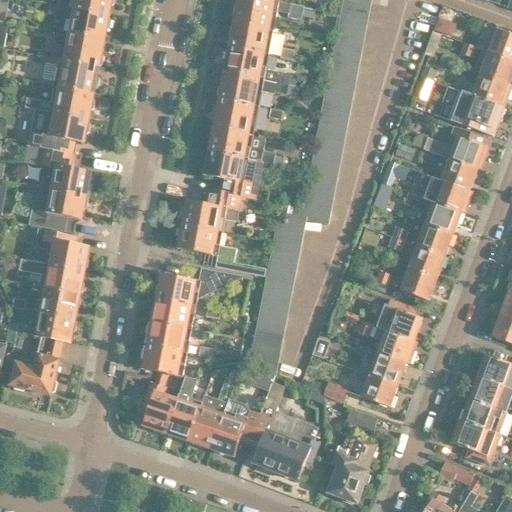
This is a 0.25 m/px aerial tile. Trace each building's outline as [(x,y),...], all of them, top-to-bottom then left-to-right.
[(0,0),(0,23),(3,24),(8,0),(0,0)] [(70,11),(109,18),(112,0),(57,0),(56,7),(70,10),(70,11)] [(238,0),(234,24),(273,31),(276,14),(287,16),(286,20),(300,22),(301,16),(312,18),(313,11),(302,9),(278,4),(277,6),(247,0),(238,0)] [(368,0),(341,0),(340,10),(366,15),(368,0)] [(56,7),(53,23),(57,23),(55,33),(66,35),(66,34),(88,38),(87,42),(104,45),(109,18),(70,11),(70,10),(56,7)] [(363,30),(366,15),(340,10),(337,25),(363,30)] [(438,19),(433,32),(451,38),(456,26),(438,19)] [(229,49),(268,57),(273,31),(234,24),(229,49)] [(337,25),(334,41),(360,46),(363,30),(337,25)] [(511,38),(496,32),(487,55),(511,64),(511,38)] [(56,36),(54,47),(63,49),(60,62),(63,62),(99,69),(104,45),(87,42),(88,38),(66,34),(66,35),(65,38),(56,36)] [(357,61),(360,46),(334,41),(331,56),(357,61)] [(470,60),(474,50),(456,43),(454,50),(460,52),(458,55),(470,60)] [(268,57),(229,49),(224,75),(263,82),(263,83),(287,88),(289,78),(275,76),(276,72),(265,69),(268,57)] [(292,63),(294,53),(280,50),(278,60),(292,63)] [(511,69),(511,64),(487,55),(480,53),(472,75),(479,77),(509,88),(511,81),(508,80),(511,69)] [(354,77),(357,61),(331,56),(328,72),(354,77)] [(42,58),(41,65),(44,66),(41,81),(56,84),(56,87),(63,89),(94,95),(99,69),(63,62),(60,62),(42,58)] [(431,84),(435,73),(423,68),(418,80),(431,84)] [(351,92),(354,77),(328,72),(325,87),(351,92)] [(263,83),(263,82),(224,75),(219,100),(258,108),(260,94),(273,96),(273,95),(285,97),(285,96),(291,98),(293,89),(287,88),(263,83)] [(507,95),(509,88),(479,77),(475,88),(466,85),(462,96),(498,109),(501,110),(504,103),(500,101),(503,94),(507,95)] [(424,102),(431,84),(418,80),(412,98),(424,102)] [(25,100),(23,110),(35,112),(37,112),(38,113),(50,115),(89,123),(90,120),(94,95),(63,89),(56,87),(52,105),(39,102),(25,100)] [(348,107),(351,92),(325,87),(322,103),(348,107)] [(501,110),(498,109),(462,96),(461,95),(451,124),(487,137),(495,116),(499,117),(501,110)] [(219,100),(214,125),(231,129),(230,133),(252,137),(258,108),(219,100)] [(322,103),(319,118),(345,123),(348,107),(322,103)] [(31,134),(28,148),(50,152),(73,157),(75,144),(85,146),(89,123),(50,115),(38,113),(37,112),(35,112),(31,134)] [(280,122),(281,114),(269,112),(267,120),(280,122)] [(342,138),(345,123),(319,118),(316,133),(342,138)] [(230,133),(231,129),(214,125),(209,151),(248,159),(247,161),(259,163),(259,164),(272,166),(274,157),(261,154),(262,153),(249,150),(252,137),(230,133)] [(339,154),(342,138),(316,133),(313,149),(339,154)] [(426,140),(422,151),(423,152),(422,153),(435,157),(435,156),(448,161),(448,162),(474,172),(477,163),(481,164),(489,144),(459,133),(453,150),(426,140)] [(398,146),(394,157),(410,162),(414,151),(398,146)] [(28,148),(25,162),(38,164),(41,165),(46,166),(41,190),(63,194),(85,199),(90,174),(72,170),(75,158),(50,152),(28,148)] [(336,169),(339,154),(313,149),(310,164),(336,169)] [(245,173),(247,161),(248,159),(209,151),(204,177),(221,180),(218,195),(264,204),(267,189),(254,187),(257,175),(245,173)] [(448,162),(443,176),(440,183),(465,193),(474,172),(448,162)] [(333,185),(336,169),(310,164),(307,180),(333,185)] [(385,176),(393,179),(397,167),(390,164),(385,176)] [(330,200),(333,185),(307,180),(305,195),(330,200)] [(457,215),(465,193),(440,183),(431,206),(457,215)] [(33,204),(28,228),(63,234),(64,235),(66,220),(80,223),(85,199),(63,194),(41,190),(38,205),(33,204)] [(287,208),(264,204),(218,195),(207,192),(204,206),(187,203),(183,227),(221,234),(223,221),(236,224),(238,213),(282,221),(283,218),(285,219),(286,215),(287,208)] [(305,195),(302,211),(327,216),(330,200),(305,195)] [(406,196),(403,206),(421,213),(416,224),(423,227),(449,237),(457,215),(431,206),(406,196)] [(302,211),(287,208),(286,215),(300,218),(302,211)] [(327,216),(302,211),(300,218),(303,219),(303,222),(325,227),(327,216)] [(284,223),(283,226),(301,230),(303,222),(303,219),(300,218),(286,215),(285,219),(283,218),(282,221),(282,222),(284,223)] [(276,225),(273,239),(299,244),(301,230),(283,226),(276,225)] [(183,227),(178,251),(222,259),(220,271),(262,279),(267,258),(218,248),(221,234),(183,227)] [(423,227),(416,245),(415,249),(440,259),(449,237),(423,227)] [(403,245),(407,233),(394,228),(390,240),(403,245)] [(87,250),(70,247),(71,238),(37,232),(35,243),(48,245),(44,266),(44,267),(82,274),(87,250)] [(296,258),(299,244),(273,239),(270,253),(296,258)] [(399,254),(403,245),(390,240),(386,249),(399,254)] [(415,249),(406,271),(406,272),(432,282),(440,259),(415,249)] [(270,253),(267,268),(293,272),(296,258),(270,253)] [(44,266),(20,261),(18,272),(42,277),(39,291),(78,298),(82,274),(44,267),(44,266)] [(290,287),(293,272),(267,268),(265,282),(290,287)] [(160,275),(155,299),(194,307),(196,299),(231,283),(232,286),(239,287),(241,279),(200,271),(198,283),(160,275)] [(406,272),(398,292),(424,302),(432,282),(406,272)] [(386,288),(390,277),(378,273),(374,283),(386,288)] [(265,282),(262,296),(288,301),(290,287),(265,282)] [(78,298),(39,291),(35,314),(74,321),(78,298)] [(511,296),(508,295),(500,317),(511,321),(511,296)] [(285,315),(288,301),(262,296),(259,310),(285,315)] [(190,330),(194,307),(155,299),(151,323),(190,330)] [(12,300),(11,307),(11,309),(23,312),(25,302),(12,300)] [(375,329),(375,330),(376,331),(384,334),(410,343),(419,321),(414,319),(416,313),(389,303),(387,309),(383,308),(375,329)] [(218,322),(220,312),(206,309),(204,319),(218,322)] [(259,310),(256,325),(282,330),(285,315),(259,310)] [(35,314),(30,338),(40,340),(62,344),(69,345),(74,321),(35,314)] [(511,321),(500,317),(492,340),(511,347),(511,321)] [(185,354),(190,330),(151,323),(146,346),(185,354)] [(15,335),(17,327),(17,326),(9,324),(4,343),(13,345),(15,335)] [(359,324),(356,334),(368,338),(371,328),(359,324)] [(280,344),(282,330),(256,325),(254,339),(280,344)] [(24,337),(25,329),(17,327),(15,335),(24,337)] [(376,331),(373,340),(381,343),(376,355),(402,365),(406,366),(411,352),(407,351),(410,343),(384,334),(376,331)] [(254,339),(251,353),(277,358),(280,344),(254,339)] [(15,367),(9,387),(50,397),(59,362),(57,362),(62,344),(40,340),(35,359),(37,359),(34,372),(15,367)] [(328,344),(316,340),(311,357),(322,361),(328,344)] [(181,378),(185,354),(146,346),(141,370),(158,373),(167,375),(181,378)] [(210,361),(212,351),(199,348),(197,358),(210,361)] [(394,387),(402,365),(376,355),(368,351),(364,362),(372,365),(368,377),(394,387)] [(273,377),(277,358),(251,353),(248,367),(273,377)] [(477,380),(503,389),(511,392),(511,366),(486,356),(477,380)] [(142,426),(164,434),(176,401),(163,397),(166,389),(163,388),(167,375),(158,373),(153,385),(150,384),(144,402),(150,404),(142,426)] [(386,409),(394,387),(368,377),(360,374),(357,383),(364,386),(360,399),(386,409)] [(187,442),(209,450),(223,412),(224,413),(229,399),(234,383),(224,379),(216,402),(203,397),(201,404),(200,404),(187,442)] [(469,402),(495,412),(506,416),(506,415),(505,414),(511,395),(511,392),(503,389),(477,380),(469,402)] [(178,396),(176,401),(164,434),(187,442),(200,404),(189,400),(191,395),(195,384),(182,382),(179,391),(180,391),(178,396)] [(343,406),(348,391),(327,383),(322,398),(343,406)] [(259,414),(247,447),(256,450),(251,464),(274,473),(294,420),(273,412),(283,388),(271,384),(259,414)] [(223,412),(209,450),(233,458),(238,444),(247,447),(259,414),(248,410),(242,404),(229,399),(224,413),(223,412)] [(486,434),(487,433),(498,437),(506,416),(495,412),(469,402),(461,425),(486,434)] [(345,425),(371,435),(376,422),(349,412),(345,425)] [(294,420),(274,473),(297,481),(304,463),(310,466),(318,444),(313,442),(318,429),(294,420)] [(494,448),(498,437),(487,433),(486,434),(461,425),(457,433),(453,432),(448,446),(452,448),(467,453),(465,461),(483,467),(490,446),(494,448)] [(355,505),(367,473),(366,473),(376,447),(356,439),(348,460),(337,455),(336,456),(327,452),(323,464),(331,467),(327,477),(331,478),(326,494),(355,505)] [(453,482),(467,487),(474,477),(443,464),(437,479),(451,485),(453,482)] [(458,504),(453,511),(464,511),(466,509),(483,482),(474,477),(467,487),(457,504),(458,504)] [(447,511),(440,507),(444,501),(432,493),(421,511),(420,511),(447,511)] [(511,511),(511,501),(505,498),(496,511),(511,511)]
